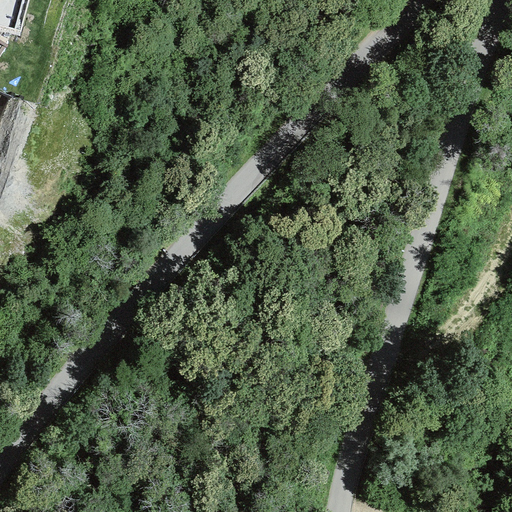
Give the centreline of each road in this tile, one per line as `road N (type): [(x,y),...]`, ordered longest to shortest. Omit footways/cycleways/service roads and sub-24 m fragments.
road 1 (unclassified): [(0,462),(410,0)]
road 2 (unclassified): [(499,0),(338,511)]
